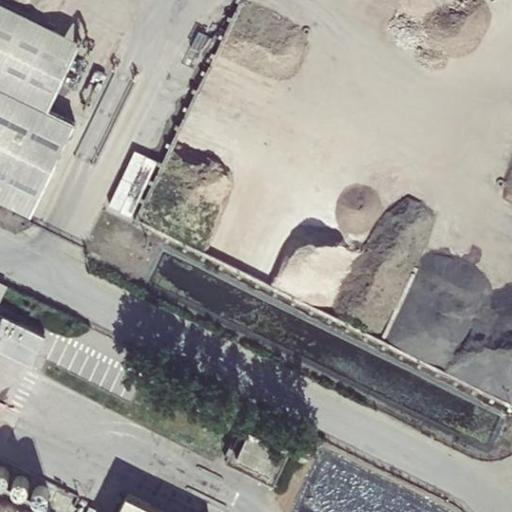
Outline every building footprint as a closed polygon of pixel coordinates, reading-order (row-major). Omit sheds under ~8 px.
[(0,0),(0,85),(49,109),(82,40),(0,0)] [(0,85),(0,199),(31,214),(76,122),(49,109),(0,85)] [(0,350),(35,364),(47,332),(0,314),(0,350)] [(511,400),(500,396),(492,419),(511,426),(511,400)] [(225,464),(273,486),(291,449),(242,426),(225,464)] [(164,511),(127,494),(118,511),(164,511)]
